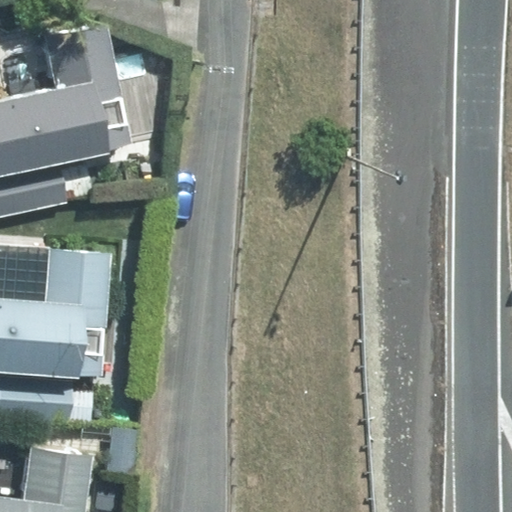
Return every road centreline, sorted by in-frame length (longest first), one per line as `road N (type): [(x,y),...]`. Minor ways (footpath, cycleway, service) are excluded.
road 1 (residential): [(226,0),(200,511)]
road 2 (motorway): [(484,511),(474,420),(477,0)]
